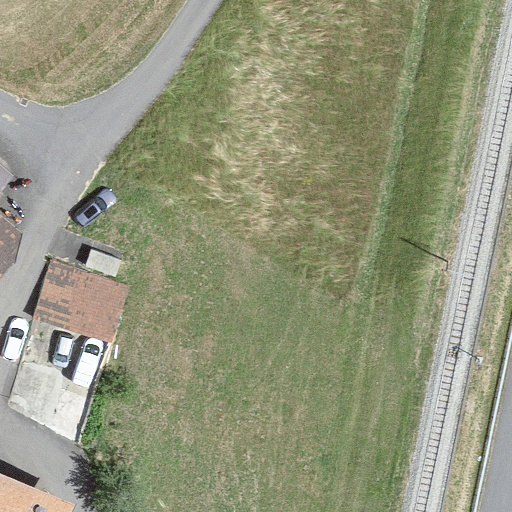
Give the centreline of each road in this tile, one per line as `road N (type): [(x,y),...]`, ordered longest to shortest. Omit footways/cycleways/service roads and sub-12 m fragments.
road 1 (residential): [(205,0),(161,64),(63,163)]
road 2 (residential): [(0,335),(63,163)]
